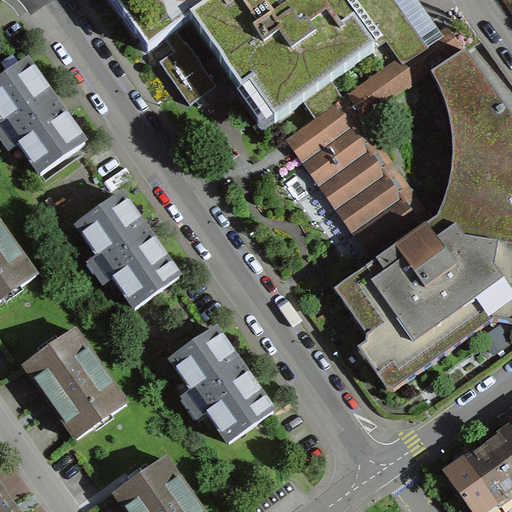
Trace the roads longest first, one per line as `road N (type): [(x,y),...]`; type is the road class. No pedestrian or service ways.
road 1 (residential): [(379,470),(48,0)]
road 2 (residential): [(379,470),(511,378)]
